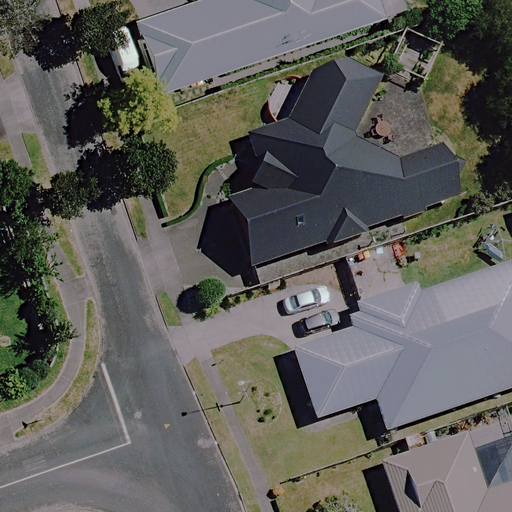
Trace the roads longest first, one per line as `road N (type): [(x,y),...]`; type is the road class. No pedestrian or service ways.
road 1 (residential): [(181,420),(32,0)]
road 2 (residential): [(0,484),(181,420)]
